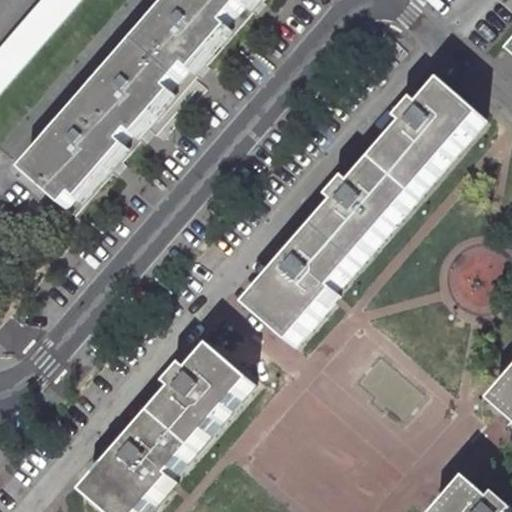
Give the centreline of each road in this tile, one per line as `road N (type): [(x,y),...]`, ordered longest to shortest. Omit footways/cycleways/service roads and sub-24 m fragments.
road 1 (unknown): [(24,511),(474,0)]
road 2 (residential): [(376,0),(345,14),(0,409)]
road 3 (unknown): [(116,0),(0,132)]
road 4 (residential): [(392,0),(511,101)]
